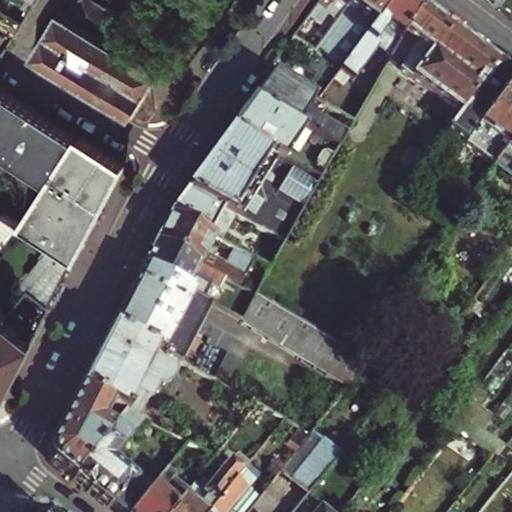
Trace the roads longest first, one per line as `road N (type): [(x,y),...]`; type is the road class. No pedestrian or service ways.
road 1 (secondary): [(1,464),(168,157)]
road 2 (residential): [(50,0),(13,63),(168,157)]
road 3 (secondary): [(168,157),(283,0)]
